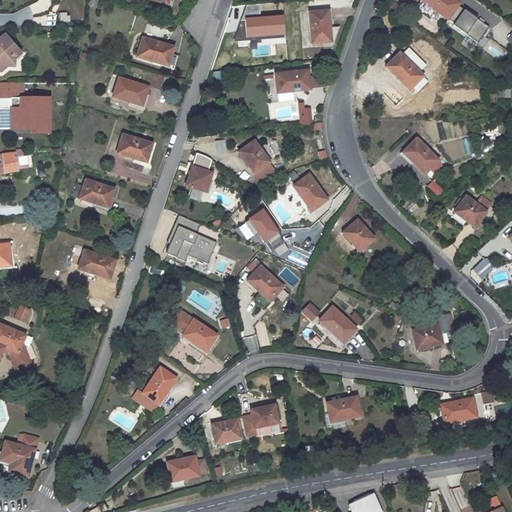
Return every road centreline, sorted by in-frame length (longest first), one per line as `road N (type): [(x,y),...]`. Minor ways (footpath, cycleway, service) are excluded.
road 1 (residential): [(225,0),(119,317),(39,511)]
road 2 (residential): [(72,511),(244,367),(267,359),(449,383),(474,378),(489,364),(502,330)]
road 3 (residential): [(502,330),(344,158),(336,112),(371,0)]
road 4 (tertiary): [(190,511),(435,464)]
